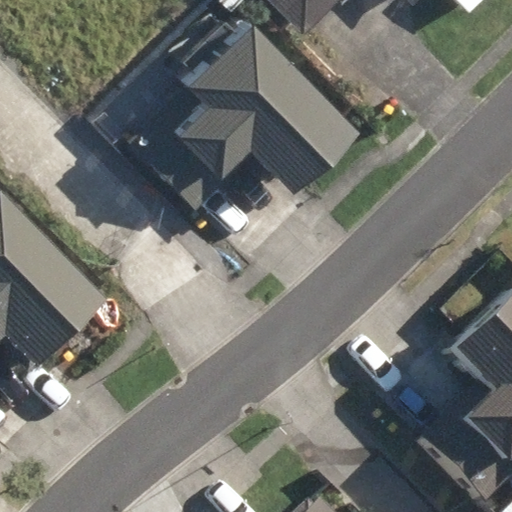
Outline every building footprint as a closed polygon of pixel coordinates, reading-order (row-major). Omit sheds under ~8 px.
[(252,0),(288,34),(321,0),(390,0),(394,4),(397,0),(252,0)] [(355,108),(250,2),(235,17),(226,8),(186,47),(195,56),(181,69),(188,77),(135,129),(197,192),(259,131),(295,167),(355,108)] [(107,292),(0,183),(0,333),(5,328),(36,360),(107,292)] [(511,287),(456,341),(484,371),(427,426),(488,490),(511,466),(511,287)] [(340,511),(320,491),(297,511),(340,511)]
